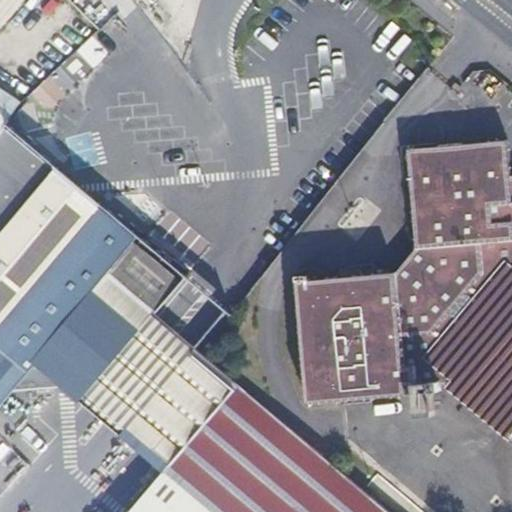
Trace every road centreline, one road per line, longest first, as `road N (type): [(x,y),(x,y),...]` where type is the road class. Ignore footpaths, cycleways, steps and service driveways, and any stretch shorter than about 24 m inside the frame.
road 1 (unknown): [(231,141),(318,22),(349,25),(365,64),(360,87),(227,225)]
road 2 (unknown): [(231,141),(140,71),(115,75),(101,104),(110,141),(227,225)]
road 3 (unknown): [(227,225),(28,511)]
road 4 (unknown): [(233,0),(231,141)]
